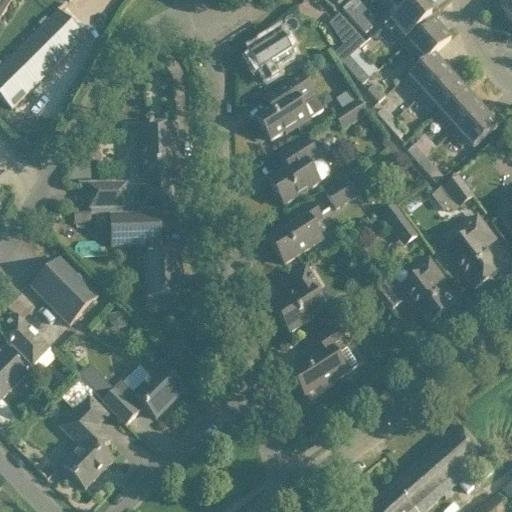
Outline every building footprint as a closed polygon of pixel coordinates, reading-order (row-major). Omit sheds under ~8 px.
[(0,0),(0,20),(12,0),(0,0)] [(367,12),(356,0),(354,0),(350,5),(349,4),(342,10),(354,23),(361,17),(367,12)] [(379,0),(377,2),(389,15),(395,9),(399,15),(415,0),(379,0)] [(389,23),(384,29),(390,35),(400,47),(406,42),(420,30),(421,31),(422,32),(433,22),(434,24),(438,20),(433,15),(429,18),(424,13),(430,7),(423,0),(415,0),(399,15),(393,20),(389,23)] [(511,0),(502,0),(507,5),(500,11),(511,24),(511,0)] [(0,99),(11,111),(84,39),(58,12),(0,69),(0,99)] [(364,35),(372,28),(361,17),(354,23),(364,35)] [(409,45),(403,49),(415,63),(421,58),(425,63),(433,56),(433,57),(450,41),(434,24),(433,22),(422,32),(409,45)] [(343,66),(358,52),(357,52),(365,45),(349,27),(339,36),(347,45),(331,59),(338,69),(342,65),(343,66)] [(280,38),(278,34),(246,54),(249,58),(244,61),(255,77),(259,75),(266,85),(278,78),(274,71),(294,59),(291,54),(296,52),(285,35),(280,38)] [(448,74),(433,57),(433,56),(425,63),(402,84),(413,96),(419,90),(424,95),(448,74)] [(350,60),(343,66),(362,87),(369,81),(350,60)] [(440,114),(465,92),(448,74),(424,95),(418,101),(430,114),(435,109),(440,114)] [(322,113),(300,78),(273,94),(280,105),(256,120),(270,143),(284,134),(286,136),(322,113)] [(378,105),(385,99),(374,86),(367,92),(378,105)] [(456,131),(480,109),(465,92),(440,114),(434,119),(445,131),(451,126),(456,131)] [(341,132),(367,116),(359,103),(333,119),(341,132)] [(467,143),(473,150),(497,128),(480,109),(456,131),(450,137),(461,149),(467,143)] [(387,128),(395,122),(384,110),(376,116),(387,128)] [(399,141),(406,135),(395,122),(387,128),(399,141)] [(152,129),(152,127),(141,128),(142,164),(138,164),(139,181),(149,181),(149,188),(137,188),(138,211),(174,210),(173,186),(171,186),(170,180),(177,180),(175,128),(152,129)] [(511,128),(503,135),(511,144),(511,128)] [(268,183),(283,208),(328,179),(330,174),(322,163),(318,162),(305,141),(280,158),(288,170),(268,183)] [(389,155),(395,151),(387,142),(382,147),(389,155)] [(418,166),(425,159),(414,147),(407,154),(418,166)] [(405,172),(410,167),(395,151),(389,155),(405,172)] [(436,186),(443,179),(425,159),(418,166),(436,186)] [(457,210),(472,199),(457,179),(442,190),(457,210)] [(348,180),(325,195),(335,212),(359,197),(348,180)] [(90,209),(126,208),(125,186),(89,187),(90,209)] [(511,233),(511,195),(503,202),(507,208),(498,215),(511,233)] [(285,230),(268,241),(282,263),(285,268),(322,245),(319,240),(312,229),(322,222),(311,204),(287,220),(291,226),(285,230)] [(393,208),(381,217),(384,222),(394,235),(404,248),(416,238),(407,225),(397,212),(393,208)] [(159,246),(158,217),(110,219),(111,249),(136,248),(137,261),(144,261),(146,299),(182,298),(180,258),(165,259),(164,245),(159,246)] [(475,291),(499,273),(482,251),(494,242),(477,219),(455,235),(460,242),(446,253),(475,291)] [(70,328),(98,300),(58,260),(30,289),(70,328)] [(433,291),(445,283),(429,262),(408,278),(412,283),(401,291),(391,279),(382,286),(383,288),(377,291),(392,310),(405,301),(416,315),(419,313),(429,326),(448,311),(433,291)] [(272,309),(289,335),(325,313),(313,294),(319,291),(305,269),(282,284),(290,298),(272,309)] [(126,314),(109,318),(112,328),(121,332),(130,330),(126,314)] [(0,357),(0,402),(0,403),(13,390),(27,376),(50,353),(29,332),(15,318),(10,323),(2,330),(4,332),(0,339),(0,355),(1,357),(0,357)] [(321,391),(346,375),(334,356),(347,348),(333,327),(306,344),(315,358),(289,375),(304,399),(320,389),(321,391)] [(88,370),(77,381),(93,397),(101,405),(125,429),(139,415),(138,414),(143,409),(155,421),(184,392),(161,369),(150,380),(133,398),(132,398),(120,387),(113,394),(88,370)] [(74,414),(59,429),(79,449),(61,467),(85,491),(113,463),(101,451),(110,443),(96,429),(108,418),(90,400),(93,397),(77,381),(65,393),(73,400),(81,408),(78,411),(75,414),(74,414)] [(81,408),(65,393),(59,399),(75,414),(81,408)] [(1,407),(0,406),(0,435),(4,439),(21,422),(3,404),(1,407)] [(426,511),(485,459),(458,429),(365,511),(426,511)] [(511,487),(503,494),(511,505),(511,487)] [(508,511),(497,497),(477,511),(508,511)]
